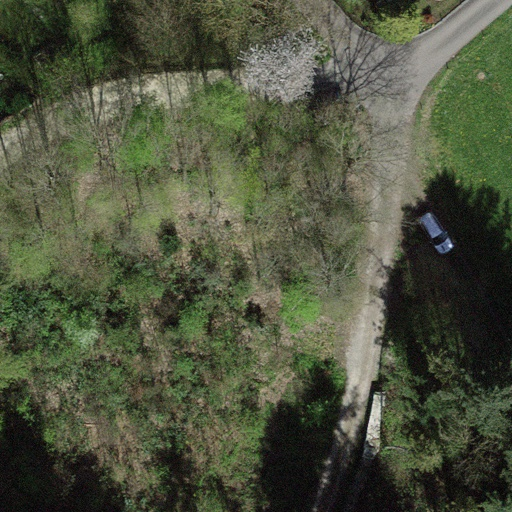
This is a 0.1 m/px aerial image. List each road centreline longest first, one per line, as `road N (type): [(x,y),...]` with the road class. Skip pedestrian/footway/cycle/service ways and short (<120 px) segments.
road 1 (track): [(388,73),(367,296),(317,511)]
road 2 (track): [(0,148),(97,100),(171,81),(388,73)]
road 3 (residential): [(388,73),(497,0)]
